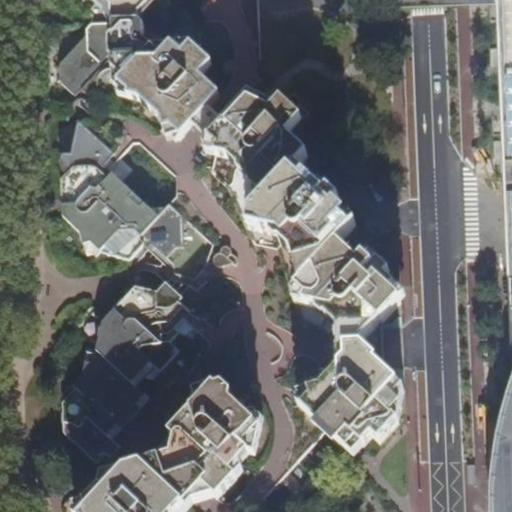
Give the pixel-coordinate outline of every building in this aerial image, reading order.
[(67,0),(87,18),(87,27),(139,25),(139,20),(145,11),(162,0),(67,0)] [(511,0),(497,0),(498,9),(511,350),(511,371),(511,380),(511,0)] [(74,102),(84,91),(102,107),(97,90),(101,75),(107,72),(114,72),(115,45),(146,45),(155,35),(139,25),(87,27),(87,35),(58,63),(58,88),(74,102)] [(115,45),(114,72),(113,86),(119,92),(118,99),(142,105),(161,122),(165,132),(170,142),(174,142),(178,142),(202,115),(215,100),(216,98),(196,78),(208,66),(179,39),(155,35),(146,45),(115,45)] [(270,96),(251,89),(241,99),(230,113),(216,129),(214,131),(215,170),(213,177),(229,190),(257,247),(263,248),(273,250),(280,244),(292,254),(281,258),(284,266),(294,294),(304,331),(319,332),(327,318),(342,331),(332,358),(341,364),(330,378),(308,384),(310,396),(306,412),(324,429),(320,434),(323,438),(340,454),(347,461),(358,448),(363,452),(368,446),(376,454),(398,429),(392,420),(399,412),(389,400),(399,388),(366,346),(398,299),(397,267),(327,176),(332,155),(283,102),(270,96)] [(230,113),(215,100),(202,115),(216,129),(230,113)] [(80,119),(77,126),(74,157),(60,159),(62,220),(83,235),(82,251),(94,263),(107,254),(127,267),(145,244),(148,247),(165,262),(176,249),(185,249),(184,216),(172,204),(161,215),(114,171),(106,178),(97,171),(117,154),(84,123),(80,119)] [(227,268),(235,265),(226,256),(221,254),(219,255),(217,256),(216,259),(215,261),(215,263),(215,266),(216,269),(219,270),(223,270),(227,268)] [(93,464),(98,466),(107,456),(110,459),(121,448),(113,440),(123,430),(152,400),(143,393),(160,376),(181,355),(170,345),(181,333),(175,328),(170,333),(163,334),(159,337),(149,328),(158,322),(170,322),(184,307),(194,316),(201,308),(207,297),(200,292),(190,286),(154,273),(142,287),(143,294),(104,325),(103,347),(95,355),(102,362),(94,368),(87,361),(84,379),(75,389),(74,401),(58,417),(68,446),(93,464)] [(511,511),(511,380),(511,371),(511,350),(504,365),(496,388),(492,403),(488,418),(485,430),(482,448),(479,470),(478,497),(478,511),(511,511)] [(145,451),(119,481),(96,511),(175,511),(191,498),(218,495),(251,463),(256,458),(265,417),(256,408),(220,371),(202,385),(202,400),(171,430),(178,437),(154,460),(145,451)]
